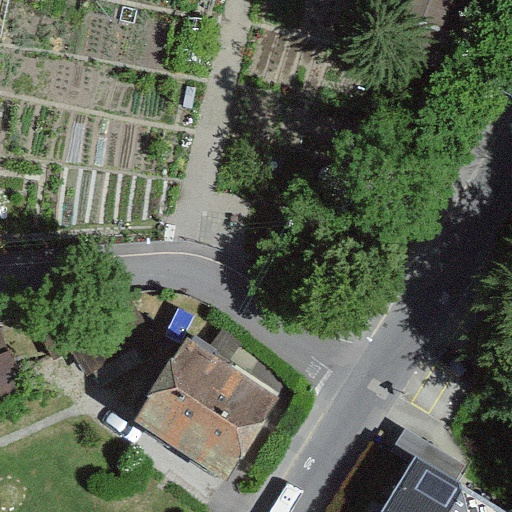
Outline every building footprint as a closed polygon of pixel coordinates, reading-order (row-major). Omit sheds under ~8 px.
[(462,0),(413,0),(410,11),(454,26),(462,0)] [(158,335),(133,296),(67,338),(93,377),(158,335)] [(282,398),(195,342),(145,416),(233,473),(282,398)] [(12,353),(0,358),(0,408),(30,396),(12,353)] [(500,511),(418,461),(384,511),(500,511)]
